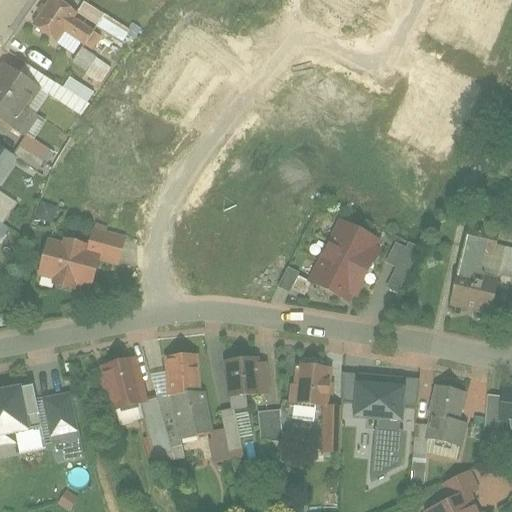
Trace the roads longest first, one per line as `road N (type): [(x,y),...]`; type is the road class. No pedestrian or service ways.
road 1 (residential): [(415,0),(377,68),(296,33),(163,209),(156,241),(170,314)]
road 2 (residential): [(511,361),(237,313),(170,314)]
road 3 (residential): [(170,314),(0,348)]
